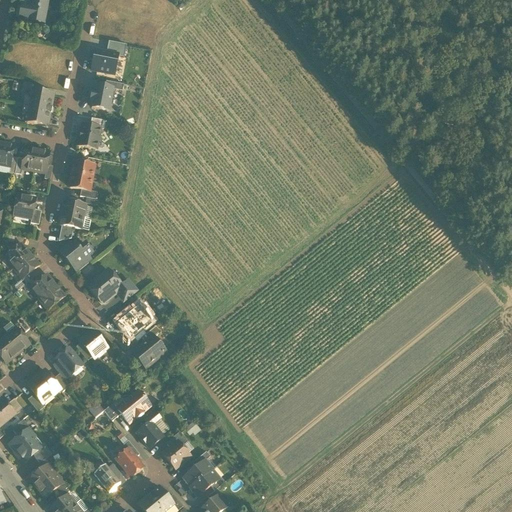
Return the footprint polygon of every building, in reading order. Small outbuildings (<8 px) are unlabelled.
[(20,20),(43,24),(46,11),(46,8),(47,0),(32,0),(31,7),(22,6),(20,20)] [(108,42),(106,54),(118,56),(118,57),(124,58),(126,46),(108,42)] [(92,72),(110,76),(112,69),(115,70),(118,57),(118,56),(106,54),(96,52),(95,59),(94,59),(93,65),(93,66),(92,72)] [(112,90),(122,92),(123,86),(106,82),(105,88),(112,89),(112,90)] [(20,86),(13,84),(12,91),(19,93),(20,86)] [(30,92),(40,93),(41,88),(23,84),(22,91),(30,93),(30,92)] [(93,101),(91,109),(108,112),(112,90),(112,89),(105,88),(96,86),(94,94),(92,93),(91,101),(93,101)] [(24,123),(47,128),(49,114),(51,115),(52,109),(50,109),(53,96),(40,93),(30,92),(30,93),(29,99),(26,98),(23,116),(26,116),(24,123)] [(100,130),(103,131),(105,122),(102,122),(91,120),(90,128),(100,130)] [(78,148),(96,151),(97,145),(102,142),(99,137),(100,130),(90,128),(82,126),(78,148)] [(0,166),(10,169),(12,158),(14,147),(0,144),(0,166)] [(21,171),(33,173),(37,152),(25,149),(23,161),(21,171)] [(49,154),(37,152),(33,173),(45,175),(47,167),(49,154)] [(75,164),(86,166),(88,160),(76,157),(75,164)] [(8,176),(14,177),(15,175),(17,159),(12,158),(10,169),(8,176)] [(23,161),(17,159),(15,175),(20,176),(21,171),(23,161)] [(72,172),(71,176),(92,180),(94,167),(86,166),(75,164),(73,173),(72,172)] [(10,169),(0,166),(0,174),(8,176),(10,169)] [(44,180),(50,181),(53,168),(47,167),(45,175),(44,180)] [(89,192),(92,180),(71,176),(70,180),(71,180),(70,189),(81,191),(89,193),(89,192)] [(94,201),(95,201),(97,194),(89,192),(89,193),(81,191),(80,198),(87,199),(94,201)] [(31,221),(33,211),(35,200),(18,197),(16,203),(14,204),(13,209),(15,211),(14,217),(31,221)] [(64,203),(62,215),(83,219),(85,208),(86,207),(64,203)] [(85,208),(83,219),(90,220),(92,209),(85,208)] [(30,225),(38,227),(41,213),(33,211),(31,221),(30,225)] [(81,231),(83,219),(62,215),(59,227),(61,227),(73,229),(81,231)] [(83,219),(81,231),(89,232),(91,220),(90,220),(83,219)] [(58,243),(62,242),(63,242),(71,240),(73,229),(61,227),(58,243)] [(2,241),(14,243),(15,238),(3,235),(2,241)] [(67,248),(63,242),(62,242),(55,248),(59,254),(60,253),(67,248)] [(4,259),(13,270),(30,256),(21,245),(4,259)] [(60,253),(73,269),(73,268),(87,257),(92,253),(85,245),(80,250),(79,249),(79,250),(75,246),(69,250),(67,248),(60,253)] [(39,267),(30,256),(13,270),(22,281),(28,276),(39,267)] [(73,268),(77,273),(91,262),(87,257),(73,268)] [(89,289),(101,305),(102,304),(105,304),(107,302),(108,299),(116,293),(122,288),(121,287),(109,272),(106,272),(102,275),(102,278),(89,289)] [(14,287),(18,292),(22,288),(32,281),(28,276),(22,281),(14,287)] [(30,290),(39,301),(56,287),(47,276),(35,285),(30,290)] [(22,288),(26,293),(30,290),(35,285),(32,281),(22,288)] [(116,293),(124,302),(136,292),(127,282),(121,287),(122,288),(116,293)] [(64,298),(56,287),(39,301),(47,312),(55,305),(64,298)] [(44,315),(48,319),(59,310),(55,305),(47,312),(44,315)] [(115,317),(119,322),(133,310),(129,305),(115,317)] [(138,306),(133,310),(119,322),(116,324),(130,340),(133,338),(142,330),(152,322),(138,306)] [(16,322),(25,333),(30,329),(21,319),(16,322)] [(4,330),(8,335),(15,329),(11,324),(4,330)] [(142,339),(145,344),(153,337),(154,339),(159,334),(154,328),(146,335),(142,339)] [(8,335),(3,339),(17,356),(29,346),(15,329),(8,335)] [(146,335),(142,330),(133,338),(137,343),(142,339),(146,335)] [(94,360),(97,358),(99,358),(102,357),(104,354),(104,352),(107,350),(92,331),(79,342),(81,344),(92,358),(94,360)] [(133,354),(145,369),(164,354),(158,347),(160,346),(154,339),(153,337),(145,344),(133,354)] [(0,357),(6,365),(17,356),(3,339),(0,341),(0,357)] [(76,348),(87,362),(92,358),(81,344),(76,348)] [(59,363),(70,377),(83,367),(69,350),(56,360),(59,363)] [(59,375),(65,381),(70,377),(59,363),(53,368),(59,375)] [(34,396),(40,402),(50,394),(53,397),(60,391),(52,381),(45,372),(37,379),(36,377),(32,381),(33,382),(27,387),(34,396)] [(60,391),(62,394),(70,387),(65,381),(59,375),(52,381),(60,391)] [(121,416),(129,426),(136,420),(137,421),(144,416),(143,414),(150,408),(138,392),(124,403),(117,410),(116,410),(121,416)] [(42,405),(43,405),(53,397),(50,394),(40,402),(42,405)] [(27,401),(38,413),(45,407),(43,405),(42,405),(40,402),(34,396),(27,401)] [(121,399),(113,405),(117,410),(124,403),(121,399)] [(14,400),(7,406),(15,415),(22,409),(14,400)] [(0,426),(15,415),(7,406),(3,401),(0,403),(0,426)] [(104,412),(112,423),(121,416),(116,410),(117,410),(113,405),(104,412)] [(88,411),(95,419),(104,412),(100,408),(96,411),(93,407),(88,411)] [(150,424),(152,426),(160,420),(154,413),(144,421),(148,426),(150,424)] [(169,431),(160,420),(152,426),(161,437),(169,431)] [(11,430),(18,439),(28,431),(30,429),(23,421),(11,430)] [(200,431),(193,422),(183,430),(189,437),(192,434),(194,437),(200,431)] [(136,435),(149,450),(163,439),(161,437),(152,426),(150,424),(148,426),(136,435)] [(83,430),(77,434),(82,440),(88,436),(83,430)] [(20,458),(24,463),(33,456),(40,451),(39,450),(31,440),(34,438),(28,431),(18,439),(10,446),(16,453),(15,454),(19,459),(20,458)] [(166,445),(170,450),(178,443),(180,446),(186,441),(180,433),(166,445)] [(39,450),(42,448),(34,438),(31,440),(39,450)] [(127,451),(135,460),(139,456),(128,442),(123,446),(127,451)] [(163,456),(175,471),(190,458),(187,455),(182,448),(180,446),(178,443),(170,450),(163,456)] [(193,450),(187,443),(182,448),(187,455),(193,450)] [(33,456),(40,465),(45,460),(51,455),(44,446),(42,448),(39,450),(40,451),(33,456)] [(130,477),(133,477),(143,469),(135,460),(127,451),(116,460),(130,477)] [(192,464),(196,469),(204,462),(210,458),(206,453),(192,464)] [(49,465),(45,460),(40,465),(36,468),(40,473),(48,466),(48,467),(49,465)] [(184,479),(191,488),(211,472),(212,471),(204,462),(196,469),(184,479)] [(107,469),(115,479),(119,483),(120,475),(112,465),(107,469)] [(30,481),(37,490),(55,475),(48,467),(48,466),(40,473),(30,481)] [(94,476),(109,494),(120,485),(119,483),(115,479),(107,469),(105,466),(94,476)] [(223,477),(216,468),(212,471),(211,472),(218,481),(221,479),(223,477)] [(218,481),(211,472),(191,488),(190,489),(198,498),(211,488),(218,481)] [(62,484),(55,475),(37,490),(45,499),(53,492),(63,485),(62,484)] [(211,488),(214,492),(217,491),(225,484),(221,479),(218,481),(211,488)] [(53,492),(57,497),(65,491),(68,488),(64,483),(62,484),(63,485),(53,492)] [(159,489),(149,498),(160,511),(177,511),(174,508),(168,500),(159,489)] [(69,496),(65,491),(57,497),(56,498),(60,503),(67,496),(68,497),(69,496)] [(221,496),(217,491),(214,492),(208,498),(211,503),(219,497),(221,496)] [(73,492),(69,496),(68,497),(75,506),(80,501),(73,492)] [(50,511),(67,511),(75,506),(68,497),(67,496),(60,503),(50,511)] [(174,508),(177,511),(183,508),(173,496),(168,500),(174,508)] [(200,511),(223,511),(228,508),(219,497),(211,503),(200,511)] [(160,511),(149,498),(138,506),(143,511),(160,511)] [(80,501),(75,506),(80,511),(84,511),(87,510),(80,501)]
